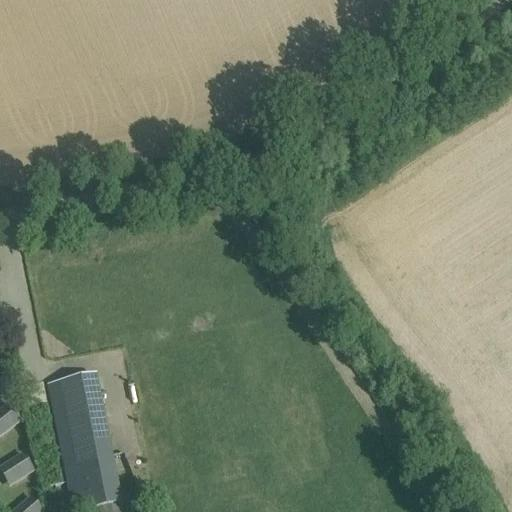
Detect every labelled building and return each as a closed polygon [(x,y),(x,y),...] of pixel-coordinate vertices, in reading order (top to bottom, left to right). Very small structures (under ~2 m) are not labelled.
[(228,326),(214,258),(210,239),(27,276),(44,363),(228,326)] [(97,379),(49,388),(72,511),(82,511),(121,506),(97,379)] [(0,438),(22,421),(10,404),(0,411),(0,438)] [(386,457),(390,451),(392,444),(393,437),(391,428),(387,421),(381,414),(374,410),(367,408),(360,408),(353,409),(346,413),(340,418),(335,425),(333,434),(332,442),(334,449),(338,456),(342,461),(349,465),(357,468),(365,468),(374,466),(381,462),(386,457)] [(35,472),(23,454),(0,468),(0,473),(10,489),(35,472)] [(42,511),(31,499),(15,511),(42,511)]
